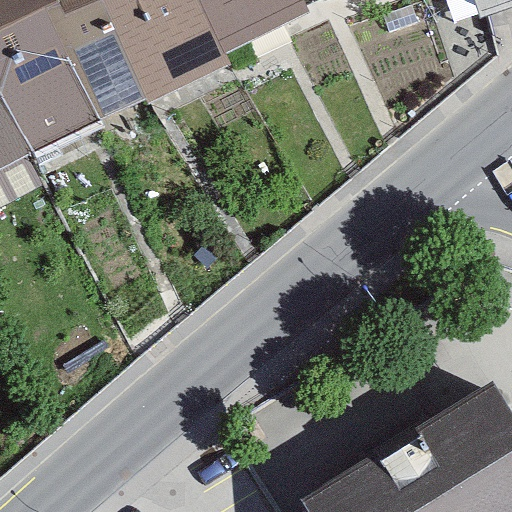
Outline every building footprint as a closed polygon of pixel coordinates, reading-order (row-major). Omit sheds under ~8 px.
[(70,0),(0,0),(0,107),(25,162),(128,112),(70,0)] [(70,0),(128,112),(189,82),(151,0),(70,0)] [(151,0),(189,82),(248,56),(223,0),(151,0)] [(223,0),(248,56),(331,20),(321,0),(223,0)] [(330,0),(334,9),(359,0),(330,0)] [(511,0),(475,0),(481,17),(511,6),(511,0)] [(0,173),(25,162),(0,107),(0,173)] [(511,511),(511,410),(503,395),(303,511),(511,511)]
